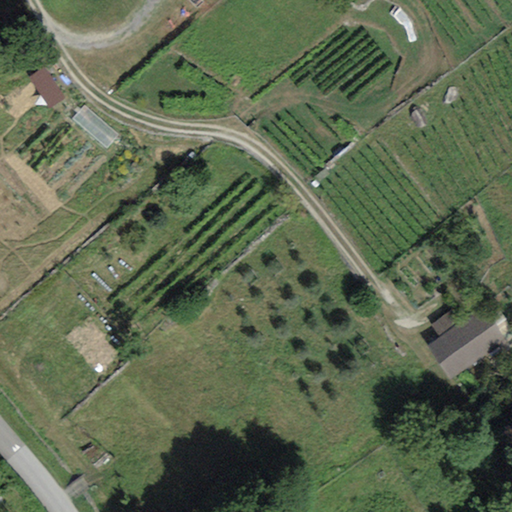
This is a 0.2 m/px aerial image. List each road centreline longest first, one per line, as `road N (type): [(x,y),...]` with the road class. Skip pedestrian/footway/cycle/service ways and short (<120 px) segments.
road 1 (track): [(33,0),(74,82),(119,116),(238,139),(280,168),(395,309)]
road 2 (track): [(49,38),(103,43),(162,0)]
